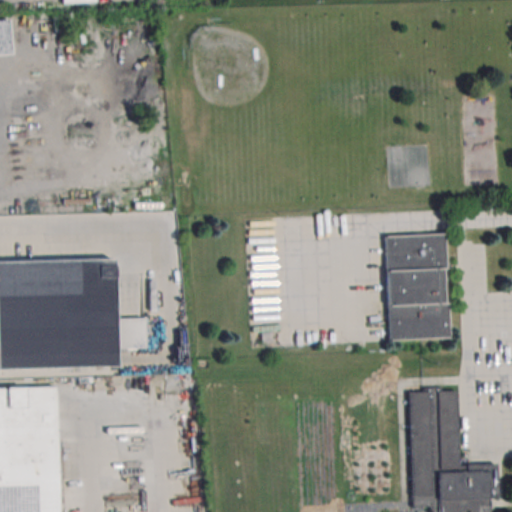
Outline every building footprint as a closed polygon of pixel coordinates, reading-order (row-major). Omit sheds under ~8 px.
[(8,55),(0,55),(0,21),(5,21),(8,55)] [(386,340),(445,339),(443,234),(384,235),(386,340)] [(0,368),(115,365),(114,347),(146,347),(145,314),(116,315),(114,256),(0,259),(0,368)] [(0,511),(56,511),(53,386),(0,387),(0,511)] [(457,464),(455,390),(409,390),(411,507),(428,507),(428,511),(488,511),(488,499),(496,499),(495,464),(457,464)]
